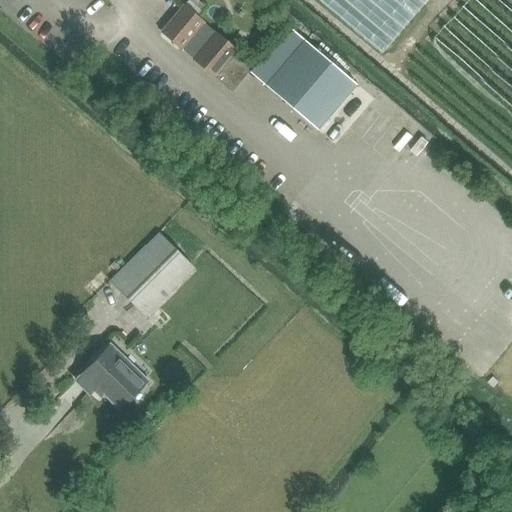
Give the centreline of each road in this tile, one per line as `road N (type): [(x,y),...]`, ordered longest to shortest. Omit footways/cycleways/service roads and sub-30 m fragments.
road 1 (unclassified): [(152,12),(134,31),(319,193)]
road 2 (track): [(511,172),(309,0)]
road 3 (unclassified): [(319,193),(487,341),(511,314)]
road 4 (unclassified): [(511,257),(359,161)]
